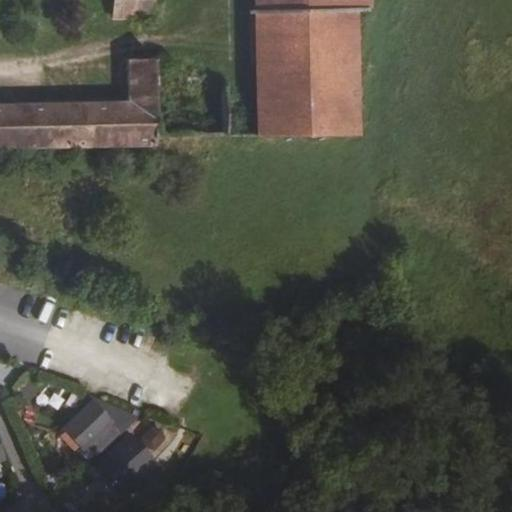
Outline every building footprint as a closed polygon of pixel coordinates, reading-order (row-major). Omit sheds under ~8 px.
[(112,0),(113,18),(152,17),(151,0),(112,0)] [(270,0),(271,13),(354,11),(367,11),(366,0),(270,0)] [(271,13),(273,135),(356,134),(354,11),(271,13)] [(0,148),(154,145),(154,137),(154,59),(126,60),(127,101),(0,104),(0,148)] [(67,428),(94,455),(116,431),(90,405),(67,428)] [(138,475),(135,472),(146,463),(128,441),(99,466),(120,491),(138,475)] [(95,480),(87,471),(63,492),(71,502),(95,480)]
